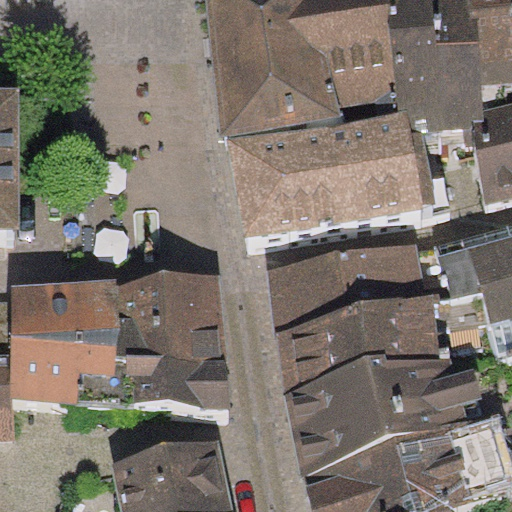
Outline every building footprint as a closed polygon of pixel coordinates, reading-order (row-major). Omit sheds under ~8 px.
[(204,0),(223,134),(335,120),(334,108),(319,0),(204,0)] [(384,0),(319,0),(334,108),(397,100),(384,0)] [(384,0),(397,100),(399,113),(409,111),(412,133),(424,131),(447,129),(430,0),(384,0)] [(430,0),(447,129),(472,125),(471,118),(486,116),(482,88),(475,31),(468,32),(464,0),(430,0)] [(464,0),(468,32),(475,31),(482,88),(511,83),(511,12),(510,0),(464,0)] [(0,228),(24,228),(22,86),(0,85),(0,228)] [(225,140),(240,239),(436,208),(424,131),(412,133),(409,111),(399,113),(225,140)] [(511,111),(486,116),(471,118),(472,125),(487,204),(511,196),(511,111)] [(511,225),(435,247),(450,300),(476,292),(495,359),(511,354),(511,225)] [(417,245),(265,268),(283,382),(441,358),(431,294),(425,295),(417,245)] [(231,415),(217,275),(116,279),(12,285),(10,302),(10,353),(12,407),(231,415)] [(0,353),(10,353),(10,302),(0,302),(0,353)] [(0,439),(13,439),(12,407),(10,353),(0,353),(0,439)] [(283,382),(298,473),(469,428),(467,416),(483,414),(474,369),(454,372),(450,357),(441,358),(283,382)] [(469,428),(298,473),(308,511),(473,511),(511,502),(511,458),(502,420),(469,428)] [(235,511),(222,440),(113,460),(122,511),(235,511)]
